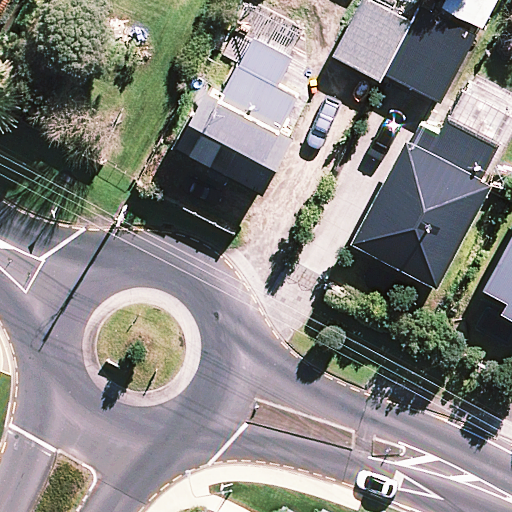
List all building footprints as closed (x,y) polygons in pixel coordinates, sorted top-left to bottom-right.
[(413,17),(382,0),(366,0),(338,51),(381,75),(413,17)] [(475,35),(424,9),(392,70),(442,97),(475,35)] [(311,32),(272,10),(225,93),(211,85),(179,140),(265,189),(300,128),(285,119),(312,72),(294,62),(311,32)] [(511,130),(511,99),(473,78),(444,130),(424,119),(358,236),(437,281),(496,177),(488,172),(511,130)] [(511,239),(486,288),(511,302),(511,239)]
